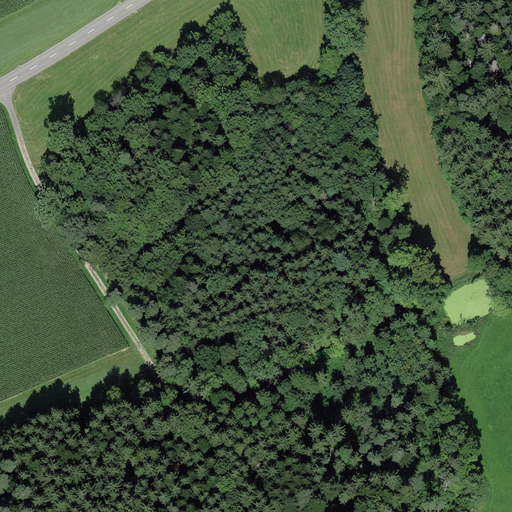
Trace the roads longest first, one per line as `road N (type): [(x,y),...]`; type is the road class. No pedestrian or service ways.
road 1 (track): [(5,85),(40,187),(154,378),(154,511)]
road 2 (tertiary): [(0,88),(140,0)]
